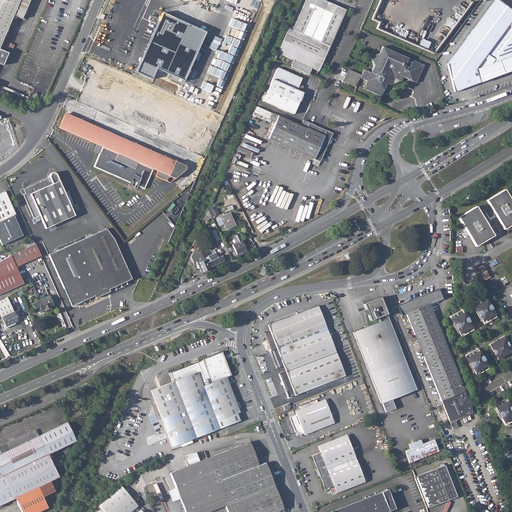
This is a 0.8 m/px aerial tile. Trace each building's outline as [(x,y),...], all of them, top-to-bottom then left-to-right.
[(0,0),(0,43),(13,15),(21,18),(29,0),(0,0)] [(288,28),(274,59),(277,61),(280,55),(293,60),(290,66),(308,74),(311,68),(318,71),(327,51),(345,10),(340,7),(343,0),(345,0),(349,1),(349,0),(327,0),(327,2),(324,0),(305,0),(296,22),(292,30),(288,28)] [(426,52),(447,5),(434,0),(396,0),(397,2),(392,4),(388,0),(380,0),(369,26),(391,36),(419,48),(426,52)] [(511,11),(496,0),(493,0),(447,63),(454,92),(472,85),(507,72),(511,70),(511,30),(509,25),(511,20),(511,11)] [(446,28),(455,34),(474,8),(473,8),(471,9),(468,7),(465,11),(457,5),(456,7),(442,25),(446,28)] [(163,12),(138,70),(154,78),(159,69),(186,80),(208,32),(163,12)] [(6,49),(12,51),(14,44),(8,42),(6,49)] [(361,75),(360,78),(367,81),(363,88),(381,96),(385,87),(384,85),(385,82),(387,83),(391,85),(401,81),(403,77),(416,83),(424,65),(382,47),(379,53),(370,56),(374,66),(371,72),(364,69),(361,75)] [(278,67),(270,85),(300,98),(302,92),(299,91),(300,88),(303,88),(302,85),(300,85),(299,82),(301,78),(278,67)] [(344,81),(356,87),(360,78),(361,75),(349,69),(344,81)] [(300,98),(270,85),(263,101),(293,114),(300,98)] [(257,106),(253,114),(269,122),(273,113),(257,106)] [(64,116),(59,128),(97,144),(103,147),(99,154),(94,167),(132,184),(131,186),(136,189),(137,186),(144,189),(153,169),(158,171),(155,176),(171,183),(187,170),(188,167),(187,166),(164,156),(163,160),(64,116)] [(301,125),(280,117),(269,139),(320,161),(332,133),(303,120),(301,125)] [(268,137),(275,122),(273,120),(266,136),(268,137)] [(22,194),(34,218),(39,215),(45,228),(74,215),(71,207),(74,205),(68,191),(64,192),(56,175),(55,173),(54,172),(52,173),(50,173),(49,175),(49,176),(49,178),(51,180),(49,181),(48,178),(34,184),(23,189),(25,193),(22,194)] [(511,202),(504,189),(487,200),(504,229),(511,224),(511,202)] [(5,191),(0,193),(0,242),(1,245),(22,235),(13,215),(15,214),(5,191)] [(476,206),(458,217),(475,246),(493,235),(476,206)] [(222,221),(219,222),(220,225),(223,224),(226,229),(235,225),(229,212),(220,217),(222,221)] [(106,229),(49,255),(72,307),(95,296),(96,299),(110,292),(109,290),(132,279),(114,240),(106,229)] [(233,250),(235,255),(239,253),(240,255),(243,253),(243,252),(249,249),(248,245),(245,247),(238,234),(234,236),(237,243),(232,245),(234,249),(233,250)] [(35,244),(27,247),(11,255),(3,259),(0,261),(0,293),(23,283),(19,274),(16,267),(41,255),(35,244)] [(203,257),(200,250),(192,254),(191,257),(193,263),(196,261),(199,268),(201,267),(203,272),(208,269),(205,262),(203,257)] [(217,258),(215,252),(207,256),(210,261),(207,262),(209,267),(219,263),(217,258)] [(483,264),(478,267),(485,280),(490,277),(483,264)] [(438,289),(397,306),(401,315),(406,313),(449,422),(473,413),(430,304),(442,299),(438,289)] [(49,296),(32,303),(34,309),(39,307),(40,310),(53,305),(49,296)] [(7,297),(0,300),(0,313),(5,325),(4,325),(5,329),(15,324),(15,323),(18,321),(7,297)] [(496,317),(484,297),(472,303),(484,323),(496,317)] [(380,298),(364,304),(370,320),(378,317),(380,322),(353,332),(381,403),(416,390),(380,298)] [(317,306),(268,325),(270,330),(264,332),(276,364),(278,364),(279,367),(280,367),(284,365),(286,371),(335,352),(329,337),(328,338),(325,330),(326,329),(317,306)] [(473,329),(461,309),(450,316),(461,336),(473,329)] [(504,336),(489,345),(492,350),(493,350),(495,353),(494,354),(497,359),(511,351),(504,336)] [(488,368),(476,348),(465,355),(476,375),(488,368)] [(172,382),(151,390),(172,446),(240,420),(237,414),(240,412),(239,410),(235,400),(226,378),(231,375),(222,351),(197,360),(197,361),(168,373),(172,382)] [(283,373),(279,374),(288,397),(344,376),(335,352),(286,371),(283,373)] [(511,420),(511,410),(505,398),(493,405),(505,425),(511,420)] [(321,401),(295,411),(296,414),(289,417),(295,431),(301,434),(303,433),(304,435),(334,423),(330,414),(326,402),(324,400),(321,401)] [(326,402),(330,414),(334,413),(329,401),(326,402)] [(0,504),(14,497),(21,511),(37,511),(47,507),(42,496),(54,491),(49,481),(58,476),(50,460),(47,454),(52,452),(75,441),(66,423),(38,436),(35,429),(0,446),(0,504)] [(472,428),(488,473),(495,470),(479,426),(472,428)] [(348,434),(318,446),(320,452),(312,455),(317,470),(319,475),(325,490),(329,489),(332,494),(364,482),(348,439),(350,438),(348,434)] [(405,451),(409,463),(439,452),(435,439),(423,443),(422,439),(409,444),(411,449),(405,451)] [(187,466),(169,473),(175,487),(179,498),(180,499),(211,487),(219,507),(224,505),(227,511),(274,511),(283,509),(265,462),(258,465),(249,442),(199,461),(187,466)] [(511,449),(503,455),(507,460),(508,460),(511,465),(510,466),(511,469),(511,449)] [(184,459),(187,466),(199,461),(195,452),(185,454),(186,458),(184,459)] [(444,465),(414,477),(427,509),(457,497),(444,465)] [(507,503),(495,470),(488,473),(500,506),(507,503)] [(121,486),(98,505),(103,511),(129,511),(137,506),(121,486)] [(167,491),(172,501),(179,498),(175,487),(167,491)] [(211,487),(180,499),(184,511),(206,511),(219,507),(211,487)] [(388,489),(329,511),(386,511),(395,509),(388,489)]
